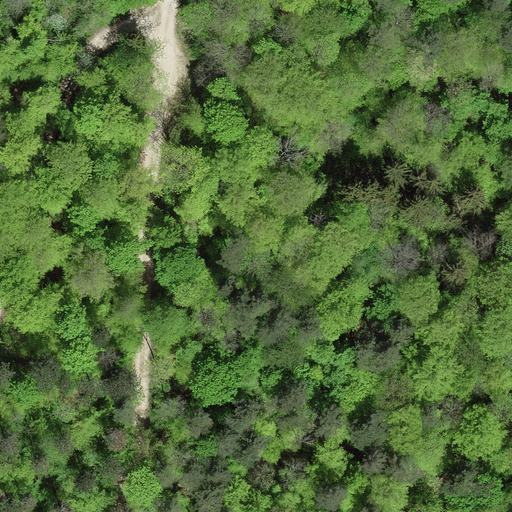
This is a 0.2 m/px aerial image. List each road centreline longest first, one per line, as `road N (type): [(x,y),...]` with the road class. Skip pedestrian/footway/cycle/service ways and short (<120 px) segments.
road 1 (track): [(115,511),(143,422),(168,11)]
road 2 (track): [(168,11),(128,21),(77,65),(55,106),(0,297)]
